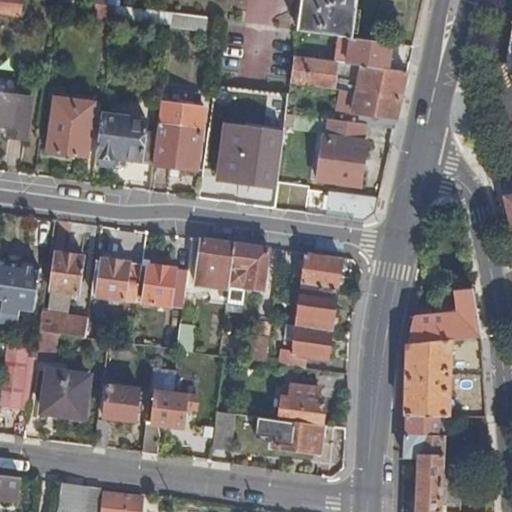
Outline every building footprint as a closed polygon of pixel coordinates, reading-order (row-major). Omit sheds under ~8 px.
[(21,0),(0,0),(0,10),(20,13),(21,0)] [(301,0),(297,30),(352,38),(356,0),(301,0)] [(116,6),(97,3),(94,20),(114,23),(115,18),(116,6)] [(137,8),(116,6),(115,18),(171,25),(172,14),(137,8)] [(172,14),(171,25),(205,30),(207,18),(172,14)] [(352,38),(348,64),(388,69),(392,43),(352,38)] [(294,57),(291,82),(342,90),(401,97),(407,72),(388,69),(348,64),(294,57)] [(401,97),(342,90),(338,111),(352,113),(397,118),(401,97)] [(26,139),(31,98),(0,93),(0,125),(9,127),(8,136),(26,139)] [(154,163),(154,165),(197,171),(198,163),(204,105),(161,99),(157,133),(156,145),(154,163)] [(367,124),(395,128),(397,118),(352,113),(350,122),(367,124)] [(101,121),(96,160),(118,163),(119,159),(154,163),(156,145),(157,133),(146,131),(147,120),(102,114),(101,121)] [(298,115),(287,114),(286,123),(297,125),(298,115)] [(47,153),(88,158),(93,123),(51,118),(50,127),(48,127),(45,148),(47,149),(47,153)] [(350,122),(328,119),(326,137),(324,136),(318,181),(361,186),(367,142),(365,141),(367,124),(350,122)] [(245,183),(277,188),(278,185),(284,133),(226,125),(218,172),(217,180),(245,183)] [(276,197),(275,209),(316,214),(363,221),(375,211),(378,200),(278,185),(277,188),(276,197)] [(236,245),(202,241),(197,284),(230,288),(236,245)] [(236,245),(230,288),(228,305),(244,307),(247,289),(264,291),(270,250),(236,245)] [(48,313),(43,312),(40,332),(57,335),(87,339),(89,319),(68,316),(71,293),(80,295),(85,257),(57,253),(48,313)] [(339,290),(343,260),(308,255),(304,286),(339,290)] [(103,262),(97,261),(92,294),(99,295),(98,297),(138,302),(143,265),(104,260),(103,262)] [(41,270),(0,264),(0,298),(5,299),(4,311),(22,314),(23,309),(35,310),(41,270)] [(143,265),(138,302),(184,309),(189,272),(143,265)] [(297,327),(333,333),(339,290),(304,286),(297,327)] [(407,343),(480,336),(472,288),(455,290),(457,310),(414,316),(407,343)] [(182,324),(178,352),(194,354),(198,326),(182,324)] [(329,363),(333,333),(297,327),(288,327),(286,340),(296,342),(294,351),(293,357),(308,360),(329,363)] [(57,335),(40,332),(38,349),(36,361),(54,363),(57,335)] [(440,416),(486,416),(483,378),(480,336),(407,343),(407,415),(440,416)] [(251,348),(269,350),(270,348),(270,344),(268,342),(256,340),(253,343),(251,343),(251,348)] [(208,342),(205,355),(220,357),(223,343),(208,342)] [(3,407),(29,411),(36,361),(38,349),(11,345),(3,407)] [(267,364),(307,369),(308,360),(293,357),(294,351),(270,348),(269,350),(267,364)] [(90,379),(49,373),(45,411),(85,416),(90,379)] [(142,390),(110,386),(106,420),(137,423),(142,390)] [(318,428),(324,428),(327,405),(320,404),(321,391),(285,387),(280,422),(282,422),(318,428)] [(160,425),(160,426),(185,429),(189,396),(164,393),(160,425)] [(218,414),(213,450),(230,452),(235,416),(218,414)] [(440,511),(444,428),(439,428),(440,416),(407,415),(405,457),(417,457),(416,486),(415,511),(440,511)] [(99,422),(96,448),(108,450),(111,428),(106,422),(99,422)] [(320,455),(323,437),(318,436),(318,428),(282,422),(281,431),(278,431),(276,449),(320,455)] [(148,423),(144,454),(159,456),(161,438),(159,426),(160,426),(160,425),(148,423)] [(0,475),(0,498),(19,501),(22,478),(0,475)] [(63,484),(58,511),(84,511),(88,487),(63,484)] [(141,511),(143,498),(105,494),(103,511),(141,511)]
